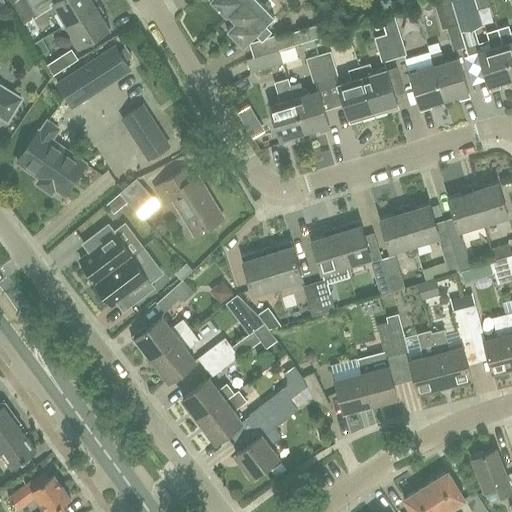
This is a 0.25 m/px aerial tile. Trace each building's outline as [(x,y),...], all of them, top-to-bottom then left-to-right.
[(18,0),(10,5),(16,16),(43,0),(18,0)] [(46,0),(43,0),(16,16),(22,26),(51,8),(46,0)] [(101,5),(98,0),(56,0),(53,2),(67,25),(101,5)] [(226,17),(228,15),(244,0),(210,0),(210,1),(226,17)] [(258,0),(244,0),(228,15),(235,23),(227,31),(244,47),(268,22),(257,11),(263,4),(258,0)] [(453,0),(454,3),(463,31),(483,25),(475,0),(453,0)] [(454,51),(468,47),(463,31),(454,3),(440,7),(454,51)] [(101,5),(67,25),(80,47),(110,29),(103,17),(107,15),(101,5)] [(384,18),(396,58),(407,55),(395,16),(384,18)] [(382,63),(396,58),(384,18),(382,19),(387,34),(374,38),(382,63)] [(279,50),(311,41),(311,40),(334,33),(327,22),(275,38),(274,36),(249,43),(254,58),(279,50)] [(500,82),(511,78),(511,69),(504,44),(500,29),(488,32),(493,48),(479,52),(491,90),(501,87),(500,82)] [(52,50),(69,39),(63,30),(46,41),(52,50)] [(115,46),(56,83),(71,106),(130,70),(115,46)] [(53,76),(78,59),(72,49),(46,65),(53,76)] [(283,64),(279,50),(254,58),(247,60),(251,73),(283,64)] [(460,57),(444,62),(441,50),(431,53),(435,64),(445,99),(459,94),(460,99),(472,95),(460,57)] [(331,51),(320,55),(329,84),(335,107),(345,104),(350,122),(360,119),(375,115),(360,66),(348,70),(351,80),(339,84),(337,76),(339,76),(331,51)] [(431,103),(445,99),(435,64),(431,53),(430,54),(429,52),(405,59),(409,72),(410,72),(422,111),(433,108),(431,103)] [(320,55),(306,59),(314,83),(316,83),(317,88),(319,87),(329,84),(320,55)] [(371,63),(360,66),(375,115),(400,107),(396,94),(389,69),(388,69),(374,73),(371,63)] [(282,101),(270,105),(282,143),(292,140),(291,135),(305,131),(291,86),(292,86),(290,79),(289,79),(279,82),(278,86),(282,101)] [(292,86),(291,86),(305,131),(318,127),(319,132),(331,128),(325,109),(320,90),(305,94),(302,83),(292,86)] [(0,117),(6,122),(20,99),(0,87),(0,117)] [(150,159),(170,146),(143,104),(123,118),(150,159)] [(257,116),(245,123),(253,135),(264,128),(257,116)] [(40,131),(18,162),(41,179),(38,184),(53,194),(56,189),(64,195),(86,163),(52,140),(59,129),(48,121),(41,132),(40,131)] [(195,235),(224,217),(199,176),(191,181),(185,170),(155,187),(165,203),(173,198),(195,235)] [(138,213),(154,198),(137,178),(120,194),(138,213)] [(473,185),(484,224),(510,216),(499,182),(486,186),(485,182),(473,185)] [(460,231),(484,224),(473,185),(461,189),(462,193),(450,196),(456,216),(459,228),(460,231)] [(126,202),(119,193),(106,204),(113,213),(126,202)] [(450,232),(441,235),(431,202),(417,206),(416,202),(404,206),(416,244),(438,238),(449,274),(461,270),(453,242),(450,232)] [(391,252),(416,244),(404,206),(393,209),(394,213),(381,217),(391,252)] [(347,265),(372,257),(360,219),(336,226),(347,265)] [(131,256),(132,255),(109,224),(83,243),(90,253),(81,260),(97,282),(131,256)] [(347,265),(336,226),(323,230),(325,234),(312,238),(324,275),(325,278),(316,281),(325,312),(336,309),(328,283),(337,280),(334,269),(347,265)] [(453,242),(461,270),(472,267),(463,239),(453,242)] [(494,260),(511,255),(509,243),(491,249),(494,260)] [(267,248),(278,286),(304,278),(293,245),(281,248),(280,244),(267,248)] [(278,286),(267,248),(243,255),(254,293),(278,286)] [(382,259),(392,293),(406,288),(395,255),(382,259)] [(511,255),(494,260),(489,262),(493,273),(494,273),(498,284),(511,279),(511,255)] [(96,283),(112,305),(122,297),(129,307),(154,287),(131,256),(97,282),(96,283)] [(381,296),(392,293),(382,259),(371,263),(381,296)] [(435,278),(417,283),(422,299),(440,294),(435,278)] [(184,280),(157,304),(165,312),(181,298),(184,302),(195,292),(184,280)] [(325,312),(316,281),(304,284),(313,316),(325,312)] [(226,283),(213,293),(223,305),(236,295),(226,283)] [(472,293),(462,295),(465,307),(473,337),(483,334),(476,304),(475,305),(472,293)] [(258,314),(269,329),(282,326),(268,307),(258,314)] [(473,337),(465,307),(453,310),(459,332),(460,339),(473,337)] [(494,372),(511,367),(511,335),(506,314),(494,318),(499,337),(486,341),(494,372)] [(398,357),(409,354),(405,337),(398,315),(387,318),(389,322),(398,357)] [(154,359),(193,330),(185,318),(172,328),(163,317),(148,328),(146,326),(132,337),(142,351),(146,348),(154,359)] [(398,357),(389,322),(378,325),(387,360),(398,357)] [(432,330),(431,330),(445,385),(473,377),(469,365),(464,346),(462,347),(450,350),(446,335),(445,329),(432,332),(432,330)] [(201,341),(193,330),(154,359),(170,381),(197,361),(188,350),(201,341)] [(419,391),(445,385),(431,330),(417,334),(424,357),(411,360),(416,379),(419,391)] [(205,368),(233,347),(225,337),(198,359),(205,368)] [(233,347),(205,368),(212,376),(239,355),(233,347)] [(359,359),(362,373),(370,404),(398,397),(395,385),(390,366),(388,366),(375,370),(371,355),(359,359)] [(303,377),(308,387),(316,403),(326,398),(314,372),(303,377)] [(344,411),(370,404),(362,373),(336,380),(344,411)] [(226,401),(235,394),(227,383),(218,390),(210,379),(184,399),(200,421),(226,401)] [(251,415),(259,425),(286,404),(292,399),(284,389),(251,415)] [(242,423),(233,411),(247,401),(239,391),(235,394),(226,401),(200,421),(217,443),(242,423)] [(283,437),(274,426),(292,412),(286,404),(259,425),(265,433),(263,435),(236,454),(253,477),(279,458),(270,446),(283,437)] [(0,457),(4,455),(14,468),(37,451),(4,405),(0,408),(0,457)] [(473,454),(475,457),(472,458),(485,492),(496,488),(501,500),(511,495),(511,490),(509,483),(510,482),(497,449),(484,454),(483,450),(473,454)] [(451,511),(450,510),(466,500),(448,471),(425,485),(441,511),(451,511)] [(54,474),(48,478),(44,472),(29,483),(9,498),(18,509),(37,495),(47,508),(41,511),(65,511),(61,505),(71,497),(61,484),(57,477),(54,474)] [(441,511),(425,485),(404,499),(411,511),(441,511)]
